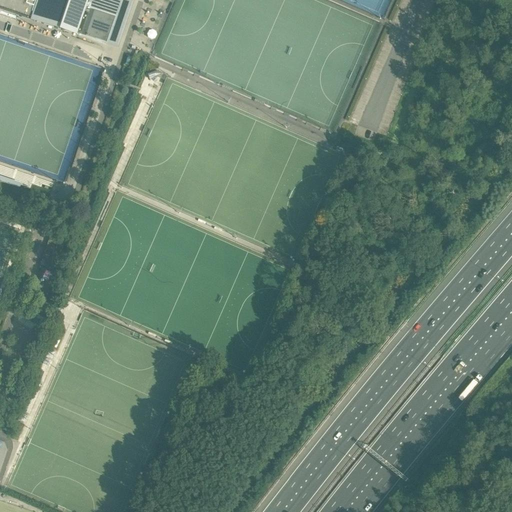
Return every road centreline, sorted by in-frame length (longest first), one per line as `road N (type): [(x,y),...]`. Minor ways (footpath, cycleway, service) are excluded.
road 1 (motorway): [(511,245),(291,511)]
road 2 (motorway): [(332,511),(511,294)]
